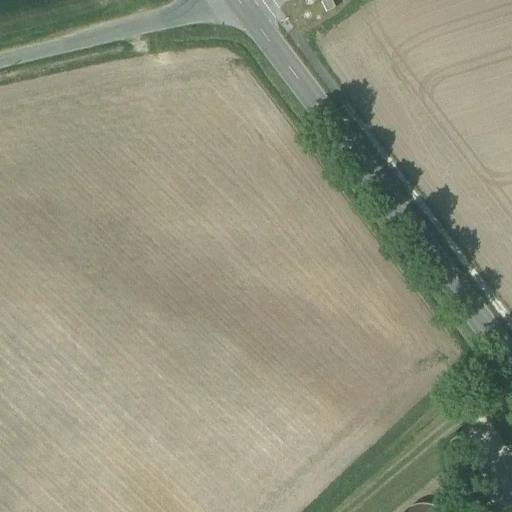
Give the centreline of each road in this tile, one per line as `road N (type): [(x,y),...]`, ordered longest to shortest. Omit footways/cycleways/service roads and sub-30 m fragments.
road 1 (secondary): [(237,3),(511,366)]
road 2 (unclassified): [(237,3),(0,59)]
